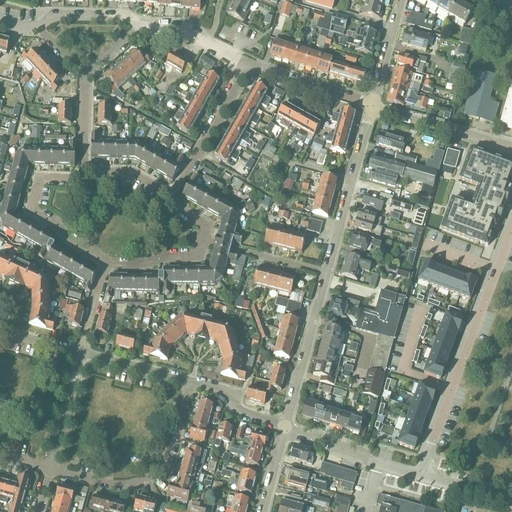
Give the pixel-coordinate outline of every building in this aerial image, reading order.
[(189,9),(189,0),(177,0),(177,7),(189,9)] [(200,10),(200,8),(201,7),(202,6),(203,5),(203,3),(203,1),(203,0),(189,0),(189,9),(200,10)] [(248,11),(253,1),(250,0),(233,0),(231,3),(248,11)] [(305,0),(305,1),(331,9),(334,0),(305,0)] [(365,0),(364,3),(382,8),(384,0),(365,0)] [(438,9),(443,0),(429,0),(427,3),(438,9)] [(443,0),(438,9),(449,16),(457,1),(457,0),(443,0)] [(474,11),(457,1),(449,16),(465,25),(474,11)] [(243,21),(248,11),(231,3),(227,13),(243,21)] [(382,8),(364,3),(361,14),(379,19),(382,8)] [(289,18),(292,6),(283,4),(279,15),(289,18)] [(410,19),(424,23),(426,16),(412,13),(410,19)] [(305,68),(316,71),(321,56),(322,53),(325,44),(326,38),(328,38),(329,33),(331,25),(333,16),(325,14),(325,15),(320,14),(318,21),(316,29),(321,30),(316,47),(319,48),(316,55),(309,53),(305,68)] [(333,15),(333,16),(331,25),(344,29),(347,19),(333,15)] [(422,29),(424,25),(424,23),(410,19),(408,25),(422,29)] [(459,43),(465,45),(469,31),(463,29),(459,43)] [(345,37),(373,44),(376,34),(361,30),(360,35),(348,32),(346,33),(345,37)] [(426,52),(430,37),(415,33),(416,32),(407,30),(403,45),(426,52)] [(469,31),(465,45),(471,47),(475,33),(469,31)] [(373,44),(345,37),(341,36),(338,45),(345,47),(346,44),(357,47),(356,51),(370,55),(373,44)] [(11,40),(0,38),(0,55),(1,53),(7,55),(11,40)] [(270,57),(282,60),(286,46),(279,44),(280,40),(276,39),(270,57)] [(288,42),(286,46),(282,60),(293,64),(297,49),(298,45),(288,42)] [(297,49),(293,64),(305,68),(309,53),(311,49),(303,47),(298,45),(297,49)] [(34,69),(46,58),(38,49),(30,55),(27,52),(22,56),(34,69)] [(125,60),(136,72),(150,60),(145,55),(141,59),(134,51),(125,60)] [(182,73),(188,62),(173,53),(166,64),(167,65),(164,71),(169,73),(172,68),(182,73)] [(326,54),(322,53),(321,56),(316,71),(328,75),(328,74),(331,64),(332,60),(325,58),(326,54)] [(201,67),(210,72),(216,63),(203,55),(199,60),(204,63),(201,67)] [(425,65),(427,60),(420,58),(419,62),(400,56),(397,65),(416,70),(416,72),(422,73),(424,64),(425,65)] [(38,74),(42,79),(55,67),(46,58),(34,69),(34,70),(30,73),(34,77),(38,74)] [(130,78),(136,72),(125,60),(116,68),(127,81),(134,89),(137,86),(130,78)] [(331,64),(328,74),(345,79),(348,69),(339,66),(331,64)] [(55,67),(42,79),(55,92),(60,87),(56,83),(64,77),(55,67)] [(465,71),(451,67),(447,81),(461,84),(465,71)] [(127,81),(116,68),(106,77),(113,84),(109,88),(114,93),(112,94),(120,99),(123,96),(118,89),(127,81)] [(348,69),(345,79),(362,85),(366,75),(348,69)] [(393,78),(420,86),(421,86),(423,78),(412,75),(396,70),(393,78)] [(493,124),(498,104),(489,102),(495,77),(476,71),(467,103),(471,104),(468,117),(493,124)] [(191,76),(215,89),(221,80),(207,73),(204,79),(193,73),(191,76)] [(25,84),(29,80),(25,76),(21,81),(25,84)] [(215,89),(191,76),(191,77),(196,80),(194,84),(200,87),(197,91),(210,98),(215,89)] [(408,91),(418,94),(420,86),(393,78),(391,87),(408,91)] [(250,93),(269,103),(270,101),(265,98),(269,91),(256,84),(250,93)] [(511,84),(501,125),(511,127),(511,84)] [(186,98),(187,97),(189,94),(176,87),(175,89),(174,91),(181,95),(186,98)] [(417,97),(418,94),(408,91),(391,87),(389,94),(427,105),(428,100),(420,98),(417,97)] [(210,98),(197,91),(194,97),(189,94),(187,97),(205,107),(210,98)] [(250,93),(245,102),(258,109),(261,105),(266,108),(269,103),(250,93)] [(427,105),(389,94),(387,102),(403,107),(404,103),(418,107),(418,108),(425,110),(427,105)] [(187,97),(186,98),(184,102),(190,105),(187,109),(200,117),(205,107),(187,97)] [(245,102),(240,111),(259,121),(260,119),(255,115),(258,109),(245,102)] [(111,125),(112,107),(111,107),(111,103),(100,103),(100,107),(99,107),(98,124),(111,125)] [(278,128),(281,131),(294,108),(285,103),(278,116),(283,119),(278,128)] [(71,125),(71,107),(59,107),(58,125),(71,125)] [(294,108),(281,131),(286,133),(291,124),(296,127),(303,114),(294,108)] [(195,126),(200,117),(187,109),(184,115),(178,112),(177,115),(195,126)] [(334,114),(333,118),(354,124),(356,114),(342,110),(340,116),(334,114)] [(256,126),(259,121),(240,111),(235,120),(248,127),(251,123),(256,126)] [(303,114),(296,127),(301,130),(295,139),(299,142),(312,119),(303,114)] [(190,135),(195,126),(177,115),(174,120),(179,123),(177,127),(190,135)] [(354,124),(333,118),(332,123),(338,124),(336,130),(351,134),(354,124)] [(154,123),(147,119),(144,125),(151,129),(154,123)] [(312,119),(299,142),(303,144),(305,140),(308,134),(314,137),(321,124),(312,119)] [(235,120),(230,129),(249,140),(251,136),(245,132),(248,127),(235,120)] [(40,139),(40,127),(32,127),(32,139),(40,139)] [(230,129),(225,138),(238,145),(240,141),(249,146),(251,142),(251,141),(249,140),(230,129)] [(14,132),(8,130),(6,141),(9,142),(11,140),(16,137),(13,137),(14,132)] [(327,138),(348,144),(351,134),(336,130),(335,136),(328,134),(327,138)] [(403,154),(406,141),(380,133),(377,146),(403,154)] [(104,158),(104,142),(97,142),(97,134),(92,134),(91,158),(104,158)] [(18,136),(16,137),(11,140),(14,145),(21,140),(18,136)] [(188,147),(191,143),(183,138),(180,143),(188,147)] [(225,138),(220,147),(238,157),(240,154),(235,151),(238,145),(225,138)] [(346,154),(348,144),(327,138),(326,143),(333,144),(331,150),(346,154)] [(70,150),(65,150),(64,166),(74,166),(75,142),(70,141),(70,150)] [(104,158),(116,159),(116,143),(104,142),(104,158)] [(116,159),(128,159),(129,143),(116,143),(116,159)] [(140,143),(129,143),(128,159),(135,159),(141,163),(149,149),(140,143)] [(238,157),(220,147),(215,156),(228,163),(230,159),(236,162),(236,161),(238,157)] [(39,165),(40,149),(24,148),(20,152),(29,165),(39,165)] [(152,169),(160,155),(155,152),(155,151),(150,148),(149,149),(141,163),(152,169)] [(53,149),(40,149),(39,165),(52,166),(53,149)] [(65,150),(53,149),(52,166),(64,166),(65,150)] [(511,186),(511,182),(511,165),(471,150),(460,179),(479,186),(471,207),(453,200),(442,229),(488,246),(495,228),(496,228),(497,227),(499,220),(500,220),(504,211),(503,210),(505,204),(506,204),(510,195),(509,195),(511,188),(511,187),(511,186)] [(456,169),(458,161),(460,154),(447,150),(443,166),(456,169)] [(15,155),(11,172),(26,177),(29,165),(20,152),(15,155)] [(397,153),(395,159),(407,163),(415,165),(417,158),(397,153)] [(325,156),(320,154),(317,163),(322,165),(325,156)] [(162,175),(170,161),(160,155),(152,169),(162,175)] [(369,169),(373,170),(403,178),(407,163),(395,159),(384,156),(383,159),(373,156),(369,169)] [(170,161),(162,175),(173,181),(185,160),(180,157),(176,164),(170,161)] [(441,164),(439,163),(427,160),(425,168),(426,168),(437,172),(438,172),(441,164)] [(403,178),(404,179),(424,185),(433,188),(437,172),(426,168),(415,165),(407,163),(403,178)] [(206,175),(210,177),(213,172),(203,167),(200,172),(205,175),(206,175)] [(402,187),(404,179),(403,178),(373,170),(370,180),(396,187),(396,185),(402,187)] [(11,172),(7,186),(23,190),(26,177),(11,172)] [(182,197),(192,202),(200,188),(196,186),(200,179),(194,175),(182,197)] [(319,190),(335,194),(338,182),(322,177),(319,190)] [(234,190),(239,182),(234,179),(229,187),(234,190)] [(224,185),(218,181),(215,186),(221,190),(224,185)] [(428,209),(433,188),(424,185),(417,206),(428,209)] [(7,186),(3,199),(19,204),(23,190),(7,186)] [(200,188),(192,202),(203,208),(211,194),(200,188)] [(335,194),(319,190),(315,201),(332,206),(335,194)] [(211,194),(203,208),(214,214),(222,200),(211,194)] [(391,205),(393,198),(393,197),(381,194),(380,198),(365,194),(362,204),(375,208),(374,210),(381,212),(384,204),(390,206),(391,205)] [(413,205),(393,198),(391,205),(411,211),(413,205)] [(0,211),(0,221),(0,222),(16,215),(19,204),(3,199),(0,211)] [(222,200),(214,214),(222,219),(237,213),(235,208),(222,200)] [(332,206),(315,201),(312,213),(328,218),(332,206)] [(417,211),(412,224),(422,227),(426,214),(417,211)] [(357,220),(380,227),(382,219),(379,218),(360,212),(357,220)] [(400,215),(391,212),(389,218),(398,221),(400,215)] [(237,213),(222,219),(220,227),(236,231),(240,218),(237,213)] [(2,227),(15,235),(24,220),(16,215),(0,222),(2,227)] [(15,235),(27,241),(35,227),(24,220),(15,235)] [(310,220),(309,225),(321,229),(323,223),(310,220)] [(380,227),(357,220),(355,228),(377,236),(377,234),(381,235),(383,228),(380,227)] [(321,229),(309,225),(307,231),(320,234),(321,229)] [(27,241),(37,247),(46,233),(35,227),(27,241)] [(235,236),(236,231),(220,227),(217,238),(233,242),(242,244),(243,238),(235,236)] [(265,244),(278,247),(282,231),(270,227),(265,244)] [(414,237),(420,239),(423,229),(417,227),(414,237)] [(295,234),(282,231),(278,247),(291,250),(295,234)] [(382,241),(354,232),(349,246),(366,251),(368,244),(380,248),(382,241)] [(38,257),(46,261),(54,247),(51,245),(55,238),(46,233),(37,247),(42,250),(38,257)] [(295,234),(291,250),(302,253),(306,237),(295,234)] [(417,250),(420,239),(414,237),(411,248),(417,250)] [(233,242),(217,238),(216,243),(212,260),(227,264),(228,263),(244,268),(246,258),(230,254),(232,247),(233,242)] [(54,247),(46,261),(57,268),(65,253),(54,247)] [(412,267),(417,250),(411,248),(410,251),(406,265),(412,267)] [(61,270),(68,274),(76,259),(65,253),(57,268),(61,270)] [(0,277),(9,281),(16,263),(1,256),(0,256),(0,277)] [(346,257),(344,265),(369,272),(372,264),(368,262),(346,257)] [(87,266),(76,259),(68,274),(79,280),(87,266)] [(212,260),(209,269),(219,282),(224,279),(227,264),(212,260)] [(21,287),(29,269),(16,263),(9,281),(21,287)] [(419,281),(429,285),(436,268),(425,264),(419,281)] [(369,272),(344,265),(341,275),(358,280),(359,274),(363,275),(364,272),(369,273),(369,272)] [(96,271),(87,266),(79,280),(87,285),(85,291),(90,293),(96,271)] [(164,277),(159,276),(159,285),(164,285),(164,293),(169,293),(169,285),(174,285),(174,269),(164,268),(164,277)] [(436,268),(429,285),(439,289),(446,272),(436,268)] [(46,277),(29,269),(21,287),(32,292),(48,280),(46,277)] [(187,269),(174,269),(174,285),(187,285),(187,269)] [(200,269),(187,269),(187,285),(200,285),(200,269)] [(209,269),(200,269),(200,285),(215,285),(219,282),(209,269)] [(267,288),(272,272),(259,269),(254,285),(267,288)] [(411,273),(398,269),(396,276),(400,278),(399,282),(407,285),(411,273)] [(280,292),(284,275),(272,272),(267,288),(280,292)] [(456,275),(446,272),(439,289),(450,293),(456,275)] [(284,275),(280,292),(291,294),(295,278),(284,275)] [(465,279),(456,275),(450,293),(460,296),(466,279),(465,279)] [(112,292),(121,292),(121,276),(112,276),(105,297),(110,298),(112,292)] [(134,276),(121,276),(121,292),(134,293),(134,276)] [(147,276),(134,276),(134,293),(146,293),(147,276)] [(159,276),(147,276),(146,293),(159,293),(159,285),(159,276)] [(466,279),(465,279),(466,279),(460,296),(470,300),(477,283),(466,279)] [(50,284),(48,280),(32,292),(32,303),(50,300),(50,284)] [(357,328),(357,329),(379,335),(394,340),(403,309),(394,306),(397,296),(382,291),(375,313),(362,309),(358,322),(357,322),(356,328),(357,328)] [(292,295),(291,301),(301,304),(303,297),(292,295)] [(351,305),(352,299),(341,296),(339,302),(351,305)] [(234,308),(241,309),(244,299),(236,297),(234,308)] [(288,306),(289,301),(286,300),(277,298),(275,306),(287,309),(288,306)] [(352,299),(351,305),(359,307),(361,301),(352,299)] [(32,314),(50,316),(50,300),(32,303),(32,314)] [(289,301),(288,306),(300,310),(302,304),(301,304),(291,301),(289,301)] [(346,319),(350,306),(333,302),(332,307),(330,307),(329,313),(330,313),(330,315),(346,319)] [(80,328),(85,311),(66,306),(64,314),(70,316),(68,325),(80,328)] [(299,315),(300,310),(288,306),(287,309),(286,312),(299,315)] [(104,316),(113,318),(115,311),(106,309),(104,316)] [(141,321),(142,313),(139,310),(136,310),(134,320),(141,321)] [(50,316),(32,314),(29,325),(53,331),(55,324),(48,323),(50,316)] [(447,314),(442,326),(458,332),(458,333),(463,320),(447,314)] [(113,318),(104,316),(100,315),(96,332),(108,336),(113,318)] [(195,336),(199,318),(186,315),(183,316),(187,334),(195,336)] [(187,334),(183,316),(179,317),(167,329),(179,342),(187,334)] [(209,341),(209,340),(214,322),(199,318),(195,336),(195,337),(209,341)] [(284,318),(280,330),(297,335),(300,322),(284,318)] [(228,326),(214,322),(209,340),(218,342),(231,329),(228,326)] [(442,326),(438,338),(453,344),(458,332),(442,326)] [(323,339),(340,344),(344,332),(326,328),(323,339)] [(179,342),(167,329),(154,340),(171,350),(179,342)] [(234,332),(231,329),(218,342),(221,353),(238,347),(234,332)] [(297,335),(280,330),(277,342),(293,347),(297,335)] [(133,352),(136,339),(119,335),(116,347),(133,352)] [(379,335),(377,341),(392,345),(394,340),(379,335)] [(438,338),(433,350),(449,356),(453,344),(438,338)] [(340,344),(323,339),(320,351),(337,355),(340,344)] [(171,350),(154,340),(152,349),(146,347),(144,355),(168,361),(171,350)] [(377,341),(376,347),(391,351),(392,345),(377,341)] [(293,347),(277,342),(274,355),(290,359),(293,347)] [(224,363),(243,363),(238,347),(221,353),(224,363)] [(376,347),(374,353),(389,357),(391,351),(376,347)] [(449,356),(433,350),(429,362),(444,368),(445,367),(449,356)] [(337,355),(320,351),(317,363),(334,367),(334,368),(338,369),(342,356),(337,355)] [(374,353),(373,359),(388,363),(389,357),(374,353)] [(251,370),(255,357),(248,359),(245,368),(251,370)] [(386,369),(388,363),(373,359),(371,365),(386,369)] [(445,367),(444,368),(429,362),(424,374),(440,380),(445,367)] [(241,372),(243,363),(224,363),(221,375),(245,381),(247,374),(241,372)] [(334,367),(317,363),(313,375),(321,377),(320,382),(334,386),(339,369),(338,369),(334,368),(334,367)] [(384,375),(386,369),(371,365),(370,371),(384,375)] [(274,370),(271,382),(269,387),(274,388),(281,391),(286,373),(274,370)] [(350,372),(343,370),(341,376),(349,378),(350,372)] [(384,375),(370,371),(363,394),(378,398),(384,375)] [(330,394),(332,388),(319,384),(318,390),(330,394)] [(420,384),(416,396),(431,402),(431,403),(432,403),(436,390),(420,384)] [(264,405),(268,393),(250,388),(247,401),(264,405)] [(343,392),(335,389),(333,396),(341,398),(343,392)] [(431,402),(416,396),(411,408),(427,414),(431,403),(431,402)] [(313,420),(318,404),(307,400),(302,414),(313,418),(312,420),(313,420)] [(373,416),(377,403),(370,401),(367,414),(373,416)] [(200,402),(196,415),(215,420),(219,421),(220,416),(212,414),(214,406),(200,402)] [(324,423),(330,405),(319,402),(318,404),(313,420),(324,423)] [(336,427),(340,413),(341,409),(330,405),(324,423),(336,427)] [(407,420),(422,426),(427,414),(411,408),(407,420)] [(351,417),(340,413),(336,427),(347,430),(351,417)] [(352,413),(351,417),(347,430),(360,434),(364,421),(363,421),(365,417),(352,413)] [(193,427),(208,431),(210,424),(213,425),(215,420),(196,415),(193,427)] [(407,420),(402,432),(418,438),(418,437),(422,426),(407,420)] [(229,444),(233,429),(231,429),(232,427),(226,426),(226,427),(220,426),(215,447),(220,448),(221,441),(229,444)] [(208,431),(193,427),(190,439),(204,443),(208,431)] [(236,440),(242,442),(244,436),(245,431),(239,429),(236,440)] [(418,438),(402,432),(398,444),(414,450),(419,437),(418,437),(418,438)] [(250,444),(265,448),(268,437),(253,434),(252,438),(244,436),(242,442),(251,444),(250,444)] [(238,451),(262,457),(264,448),(265,448),(250,444),(249,449),(240,446),(240,447),(239,451),(238,451)] [(311,465),(313,460),(307,458),(309,451),(294,447),(290,459),(311,465)] [(186,451),(184,460),(198,463),(200,458),(204,459),(206,453),(191,449),(190,452),(186,451)] [(230,454),(247,458),(245,464),(259,467),(262,457),(238,451),(239,451),(231,449),(230,454)] [(228,464),(230,455),(224,454),(221,462),(228,464)] [(182,469),(201,474),(204,465),(198,463),(184,460),(182,469)] [(325,475),(328,464),(322,463),(319,474),(325,475)] [(333,466),(328,464),(325,475),(324,476),(330,478),(333,466)] [(339,468),(333,466),(330,478),(336,480),(339,468)] [(345,469),(339,468),(336,480),(342,481),(345,469)] [(182,469),(179,479),(198,484),(200,479),(201,474),(182,469)] [(286,476),(286,477),(311,484),(312,480),(315,481),(315,477),(305,474),(305,473),(300,471),(300,473),(295,471),(295,470),(291,469),(290,470),(288,470),(288,471),(286,471),(285,475),(286,476)] [(351,471),(345,469),(342,481),(342,482),(347,483),(351,471)] [(230,479),(254,485),(256,481),(254,480),(256,475),(242,472),(241,476),(234,475),(234,474),(222,471),(221,477),(230,479)] [(357,473),(351,471),(347,483),(354,485),(357,473)] [(17,486),(15,493),(26,496),(27,492),(27,490),(29,490),(31,481),(18,477),(16,486),(17,486)] [(311,484),(286,477),(284,485),(305,491),(307,487),(310,488),(311,484)] [(176,486),(175,487),(191,492),(196,493),(199,484),(198,484),(179,479),(177,486),(176,486)] [(254,485),(230,479),(229,484),(238,486),(237,491),(251,494),(252,490),(253,490),(254,485)] [(325,492),(327,484),(315,481),(312,480),(311,484),(310,488),(325,492)] [(212,487),(212,488),(221,491),(223,485),(214,482),(212,487)] [(354,485),(347,483),(342,482),(340,488),(352,491),(354,485)] [(13,500),(15,493),(17,486),(16,486),(7,483),(2,504),(6,505),(8,499),(13,500)] [(191,492),(175,487),(171,486),(168,497),(188,502),(190,497),(195,498),(196,493),(191,492)] [(72,503),(80,505),(84,506),(85,500),(81,499),(74,497),(75,492),(59,487),(56,498),(72,503)] [(221,491),(212,488),(211,492),(211,494),(220,497),(221,491)] [(26,496),(15,493),(13,500),(11,506),(10,510),(17,511),(21,511),(22,509),(26,496)] [(201,506),(207,507),(210,497),(206,495),(203,495),(201,506)] [(349,505),(351,499),(338,495),(336,502),(349,505)] [(101,511),(106,511),(110,501),(94,496),(90,509),(101,511)] [(226,508),(231,509),(244,511),(247,511),(249,507),(247,507),(249,501),(235,498),(228,496),(227,502),(226,508)] [(282,502),(280,510),(286,511),(305,511),(308,502),(300,500),(300,498),(294,497),(294,498),(285,496),(284,502),(282,502)] [(329,509),(330,502),(314,497),(312,505),(329,509)] [(53,510),(61,511),(69,511),(72,503),(56,498),(53,510)] [(133,511),(144,511),(148,501),(138,498),(133,511)] [(439,511),(392,499),(389,508),(382,506),(380,511),(439,511)] [(110,501),(106,511),(124,511),(126,506),(110,501)] [(157,503),(148,501),(144,511),(157,511),(158,510),(155,510),(156,506),(158,507),(158,504),(157,503)] [(189,503),(186,511),(205,511),(207,507),(201,506),(189,503)] [(212,511),(214,505),(208,503),(205,511),(212,511)]
